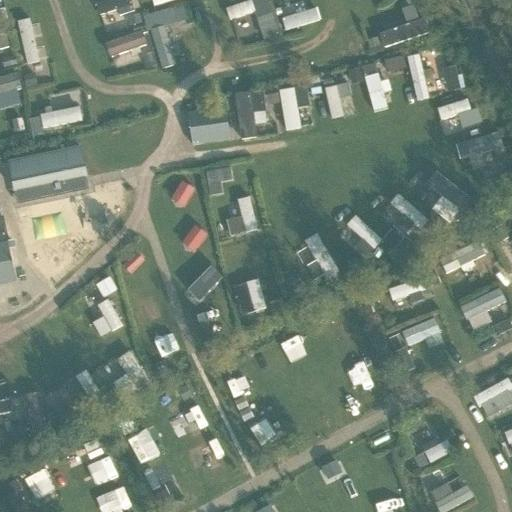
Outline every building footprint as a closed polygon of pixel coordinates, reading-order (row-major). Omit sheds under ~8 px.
[(239,19),(257,15),(253,0),(246,0),(236,2),(239,19)] [(270,0),(256,0),(260,26),(273,25),(270,0)] [(384,43),(429,32),(425,18),(381,29),(384,43)] [(344,28),(356,58),(369,53),(358,23),(344,28)] [(107,41),(112,53),(149,39),(144,27),(107,41)] [(164,68),(177,65),(174,53),(184,50),(178,28),(155,35),(164,68)] [(26,30),(27,61),(46,60),(45,29),(26,30)] [(388,74),(408,70),(406,57),(386,61),(388,74)] [(424,57),(411,57),(413,100),(426,99),(424,57)] [(33,67),(39,84),(55,79),(49,61),(33,67)] [(367,78),(381,76),(379,65),(365,67),(367,78)] [(363,67),(350,70),(354,83),(366,80),(363,67)] [(0,75),(0,90),(21,87),(19,72),(0,75)] [(368,80),(371,112),(387,111),(385,79),(368,80)] [(340,98),(353,97),(352,83),(340,84),(340,98)] [(298,105),(308,104),(307,84),(297,85),(298,105)] [(338,85),(326,88),(333,122),(345,119),(338,85)] [(0,93),(0,115),(25,108),(19,87),(0,93)] [(285,132),(299,132),(298,87),(284,87),(285,132)] [(255,121),(266,121),(266,95),(240,95),(241,131),(255,131),(255,121)] [(30,120),(34,137),(85,124),(78,96),(50,103),(53,114),(30,120)] [(439,110),(444,127),(473,119),(468,102),(439,110)] [(230,142),(225,110),(189,115),(193,147),(230,142)] [(104,160),(136,153),(134,141),(102,147),(104,160)] [(9,164),(14,193),(88,179),(82,150),(9,164)] [(244,163),(230,166),(236,195),(249,192),(244,163)] [(167,181),(170,199),(198,194),(194,176),(167,181)] [(452,217),(465,207),(443,178),(429,189),(452,217)] [(392,204),(419,234),(429,224),(402,194),(392,204)] [(356,216),(347,226),(374,250),(383,240),(356,216)] [(0,286),(16,283),(2,217),(0,217),(0,286)] [(244,220),(247,236),(239,238),(244,259),(265,254),(257,217),(244,220)] [(62,218),(33,226),(38,246),(67,238),(62,218)] [(310,269),(332,258),(320,235),(298,246),(310,269)] [(463,275),(450,282),(457,294),(489,278),(477,256),(458,266),(463,275)] [(252,303),(267,299),(261,275),(246,279),(252,303)] [(396,314),(429,307),(423,281),(390,288),(396,314)] [(465,305),(471,324),(506,313),(501,294),(465,305)] [(113,336),(126,328),(109,299),(96,307),(113,336)] [(410,342),(441,336),(438,320),(407,326),(410,342)] [(364,376),(373,373),(365,350),(356,354),(364,376)] [(0,388),(21,380),(12,357),(0,362),(0,388)] [(230,393),(239,394),(241,376),(232,375),(230,393)] [(511,412),(511,388),(511,385),(476,397),(485,422),(511,412)] [(201,407),(191,412),(202,432),(212,427),(201,407)] [(446,438),(422,451),(432,468),(455,455),(446,438)] [(99,477),(103,462),(82,455),(77,470),(99,477)] [(348,492),(386,476),(380,462),(343,478),(348,492)] [(158,489),(176,480),(167,463),(149,472),(158,489)] [(49,473),(29,477),(37,511),(57,507),(49,473)] [(463,480),(432,496),(439,511),(458,511),(475,504),(463,480)] [(347,496),(351,511),(394,511),(385,484),(347,496)] [(102,503),(105,511),(131,511),(125,495),(102,503)] [(278,511),(299,511),(303,511),(300,497),(276,503),(278,511)]
